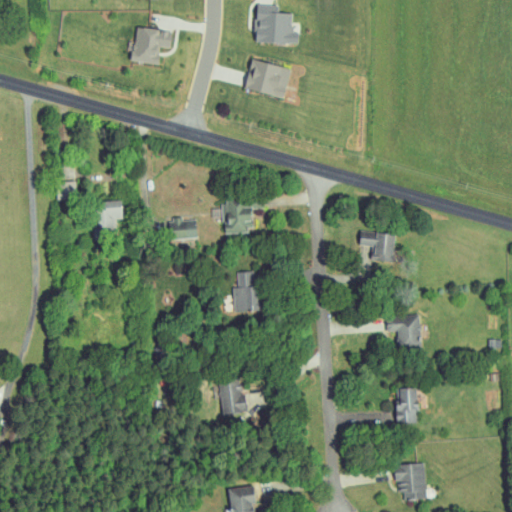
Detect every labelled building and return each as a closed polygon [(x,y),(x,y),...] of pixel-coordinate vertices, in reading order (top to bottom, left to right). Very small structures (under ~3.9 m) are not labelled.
[(292,12),(255,12),(255,42),(298,42),(298,31),(292,31),(292,12)] [(171,31),(135,26),(131,60),(158,63),(160,46),(169,48),(171,31)] [(290,69),(251,58),(243,88),(283,98),(290,69)] [(75,180),(55,181),(56,199),(76,199),(75,180)] [(224,233),(252,231),(251,209),(263,209),(263,199),(221,201),(222,222),(224,222),(224,233)] [(114,239),(113,219),(121,219),(121,200),(92,201),(94,239),(114,239)] [(169,239),(197,238),(196,218),(168,219),(169,239)] [(359,245),(374,246),(373,258),(392,258),(393,234),(375,233),(375,239),(359,238),(359,245)] [(237,287),(233,287),(234,312),(258,311),(257,271),(236,271),(237,287)] [(398,349),(421,348),(419,315),(385,317),(386,336),(397,335),(398,349)] [(252,412),(251,394),(240,395),(239,379),(223,380),(225,414),(252,412)] [(395,417),(403,417),(403,423),(417,423),(416,387),(397,388),(398,406),(395,406),(395,417)] [(403,500),(426,499),(424,463),(395,465),(396,492),(403,492),(403,500)] [(230,511),(253,511),(252,487),(228,489),(230,511)]
